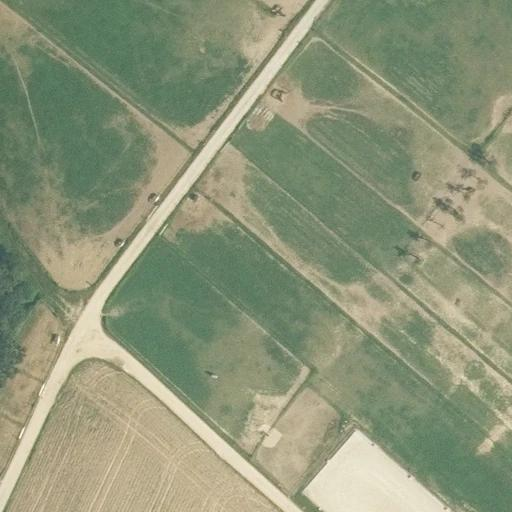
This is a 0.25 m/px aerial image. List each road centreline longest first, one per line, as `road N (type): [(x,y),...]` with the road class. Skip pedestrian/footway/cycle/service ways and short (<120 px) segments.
road 1 (track): [(84,323),(321,0)]
road 2 (track): [(84,323),(298,511)]
road 3 (track): [(0,504),(84,323)]
road 4 (track): [(84,323),(19,271),(0,230)]
